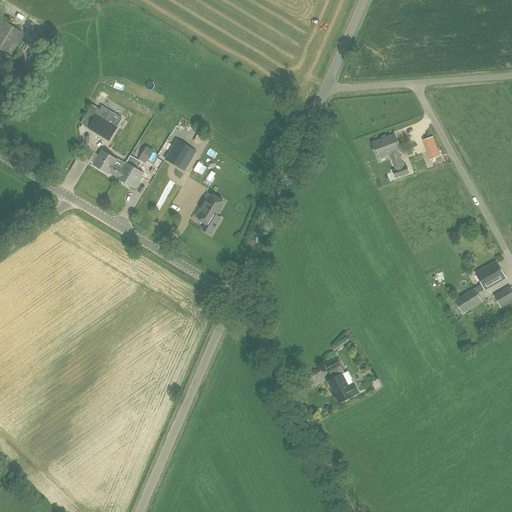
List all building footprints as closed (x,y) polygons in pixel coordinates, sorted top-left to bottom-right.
[(0,48),(11,55),(24,34),(7,23),(9,20),(3,16),(0,21),(0,48)] [(114,144),(121,132),(123,130),(118,127),(117,126),(122,118),(103,107),(98,114),(97,113),(91,122),(87,128),(89,129),(109,141),(110,141),(114,144)] [(186,124),(195,140),(200,137),(191,121),(186,124)] [(404,167),(398,150),(401,149),(395,135),(373,143),(378,158),(390,153),(396,169),(393,170),(396,177),(409,172),(407,166),(404,167)] [(164,154),(170,147),(157,138),(152,145),(164,154)] [(185,170),(187,166),(196,152),(177,140),(167,158),(158,172),(148,187),(165,198),(183,169),(185,170)] [(145,163),(154,150),(148,146),(139,160),(145,163)] [(118,176),(125,164),(103,151),(94,165),(108,173),(109,171),(118,176)] [(134,188),(143,173),(126,162),(125,164),(118,176),(117,178),(134,188)] [(201,216),(214,225),(227,204),(212,194),(226,171),(212,162),(190,198),(207,208),(201,216)] [(486,288),(505,278),(496,262),(477,273),(486,288)] [(265,295),(272,291),(269,285),(262,288),(265,295)] [(501,307),(511,300),(511,289),(509,285),(493,294),(501,307)] [(463,313),(482,301),(473,288),(454,300),(463,313)] [(334,352),(350,341),(347,337),(331,348),(334,352)] [(341,365),(336,358),(325,364),(329,372),(341,365)] [(345,373),(341,365),(329,372),(333,379),(329,381),(340,403),(353,396),(353,395),(359,393),(354,384),(353,384),(348,372),(345,373)]
